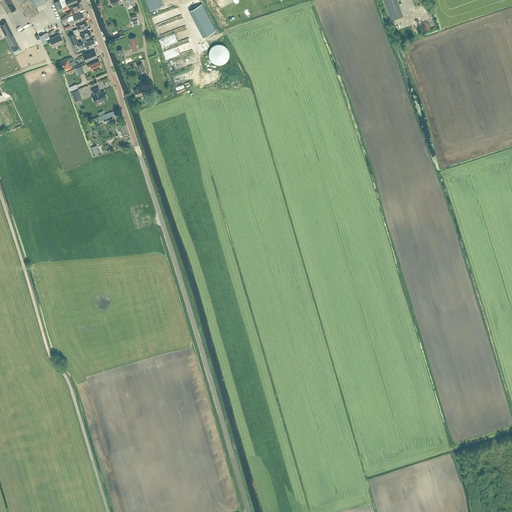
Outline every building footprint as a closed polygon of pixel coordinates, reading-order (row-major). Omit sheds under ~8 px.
[(4,0),(6,3),(11,12),(16,9),(12,3),(13,3),(11,0),(10,0),(4,0)] [(38,12),(35,7),(36,7),(32,0),(17,0),(29,18),(38,12)] [(56,10),(62,7),(59,0),(58,0),(53,2),(56,10)] [(135,5),(133,0),(124,0),(127,8),(135,5)] [(66,13),(67,16),(79,11),(78,10),(81,9),(79,4),(77,5),(76,4),(69,7),(71,11),(66,13)] [(84,18),(82,13),(80,14),(80,13),(73,16),(75,22),(82,19),(84,18)] [(6,22),(0,24),(0,25),(11,47),(13,51),(19,48),(17,44),(6,22)] [(88,26),(86,22),(84,23),(83,22),(76,25),(79,31),(86,28),(86,27),(88,26)] [(91,35),(90,31),(87,32),(87,31),(80,33),(83,40),(90,37),(89,36),(91,35)] [(46,32),(39,36),(43,44),(47,42),(45,39),(49,37),(46,32)] [(63,42),(59,34),(50,38),(54,46),(63,42)] [(69,36),(72,44),(77,41),(74,34),(69,36)] [(137,50),(135,44),(138,43),(136,36),(129,38),(131,44),(130,44),(132,51),(137,50)] [(91,39),(87,41),(86,39),(83,41),(83,40),(76,43),(78,47),(81,45),(82,48),(85,46),(86,49),(93,46),(93,45),(95,44),(93,40),(91,40),(91,39)] [(97,55),(94,50),(83,55),(86,61),(94,58),(94,56),(97,55)] [(61,66),(62,66),(64,70),(70,68),(67,60),(61,63),(60,63),(61,66)] [(87,65),(88,68),(91,66),(93,70),(101,66),(99,60),(90,64),(87,65)] [(145,72),(142,62),(136,64),(140,74),(145,72)] [(79,75),(84,72),(81,65),(76,68),(79,75)] [(133,90),(136,96),(139,95),(140,96),(147,93),(144,84),(136,87),(137,88),(133,90)] [(98,87),(92,90),(94,95),(92,96),(95,103),(107,98),(104,91),(100,92),(98,87)] [(71,92),(75,101),(81,98),(77,90),(71,92)] [(119,109),(114,111),(98,117),(100,120),(111,116),(111,115),(115,114),(120,112),(119,109)] [(118,129),(120,129),(122,136),(128,134),(123,120),(118,122),(119,125),(117,126),(118,129)]
